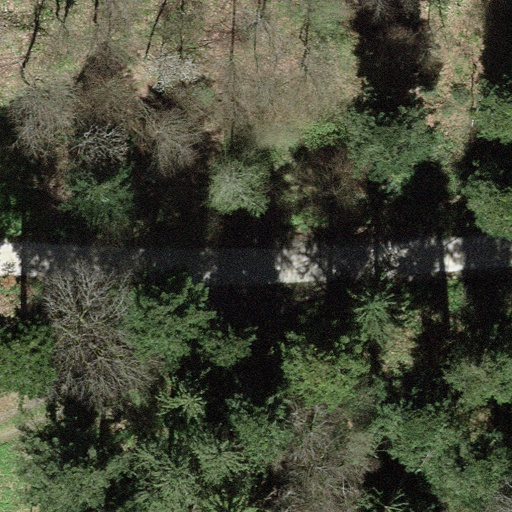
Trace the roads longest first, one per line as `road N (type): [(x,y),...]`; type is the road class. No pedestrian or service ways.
road 1 (track): [(511,252),(395,268),(0,259)]
road 2 (track): [(0,407),(395,268)]
